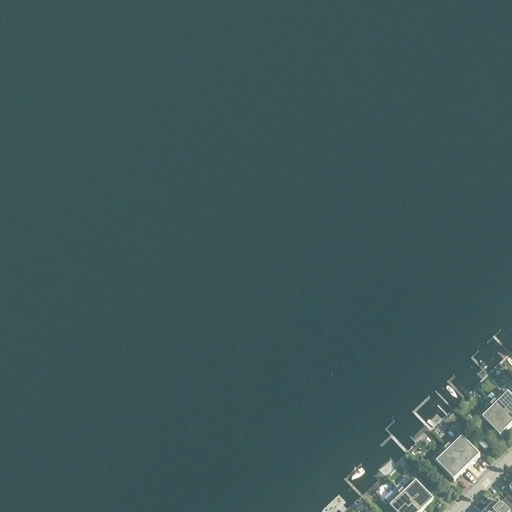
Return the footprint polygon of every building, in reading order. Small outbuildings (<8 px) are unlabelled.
[(511,398),(505,391),(492,404),(511,424),(511,398)] [(500,438),(511,426),(511,424),(492,404),(489,401),(484,406),(487,409),(479,416),(500,438)] [(468,415),(464,420),(467,424),(472,419),(468,415)] [(459,435),(446,448),(467,470),(480,457),(459,435)] [(467,470),(446,448),(433,460),(454,482),(467,470)] [(428,465),(424,461),(420,465),(424,469),(428,465)] [(407,477),(396,488),(418,511),(422,511),(434,501),(413,480),(411,482),(407,477)] [(418,511),(396,488),(383,500),(393,511),(418,511)] [(497,502),(486,511),(511,511),(511,509),(501,498),(497,502)]
